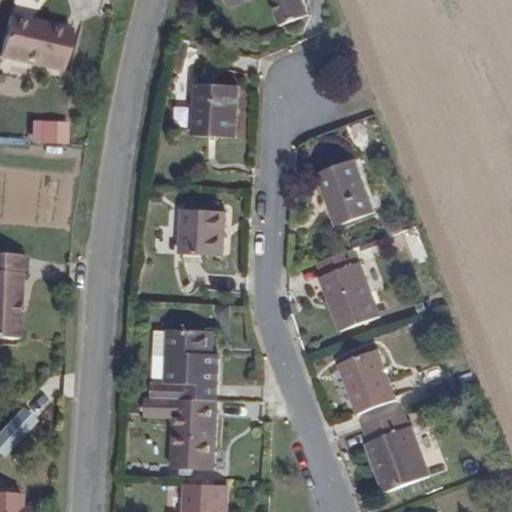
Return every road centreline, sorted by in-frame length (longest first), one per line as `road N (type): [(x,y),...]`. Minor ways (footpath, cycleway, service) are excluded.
road 1 (unclassified): [(88,511),(106,260),(151,0)]
road 2 (residential): [(312,83),(275,121),(266,300),(339,511)]
